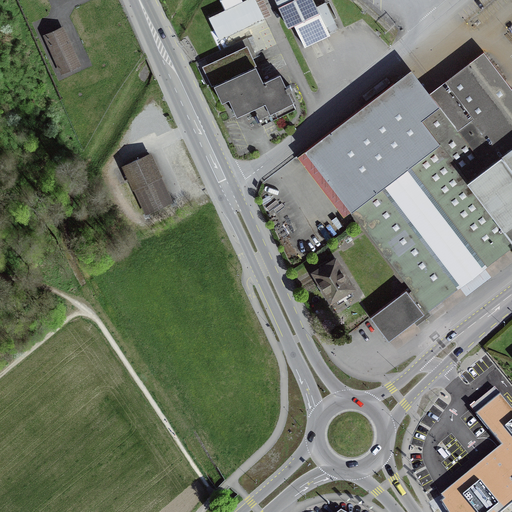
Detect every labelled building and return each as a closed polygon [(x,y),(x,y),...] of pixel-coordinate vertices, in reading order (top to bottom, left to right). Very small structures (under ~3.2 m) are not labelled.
[(244,0),(209,17),(219,39),(264,18),(255,0),(244,0)] [(316,6),(313,0),(275,0),(288,27),(294,24),(305,47),(330,34),(329,32),(338,28),(325,2),(316,6)] [(229,99),(237,116),(254,108),(262,125),(295,109),(287,91),(292,89),(290,84),(285,86),(279,75),(279,74),(280,74),(277,69),(260,77),(255,66),(251,59),(256,56),(255,54),(260,52),(253,35),(195,62),(207,88),(214,85),(222,102),(229,99)] [(62,71),(78,64),(66,38),(53,44),(54,47),(52,48),(62,71)] [(511,88),(484,51),(429,93),(438,105),(421,118),(393,82),(305,150),(412,289),(408,292),(406,289),(405,289),(424,313),(428,310),(511,243),(511,88)] [(149,154),(125,166),(126,166),(127,170),(125,171),(127,175),(129,174),(131,178),(129,179),(131,183),(133,182),(147,212),(146,212),(147,213),(171,201),(170,201),(156,171),(159,170),(157,166),(154,167),(152,163),(155,162),(153,158),(150,159),(149,155),(149,154)] [(335,260),(315,272),(320,282),(318,283),(323,291),(325,290),(331,299),(334,298),(338,305),(354,296),(349,289),(352,287),(335,260)] [(424,313),(405,289),(370,316),(371,317),(389,340),(424,313)] [(479,412),(504,444),(494,452),(442,493),(446,498),(441,502),(449,511),(495,511),(511,499),(511,479),(509,476),(511,473),(511,408),(501,395),(479,412)]
